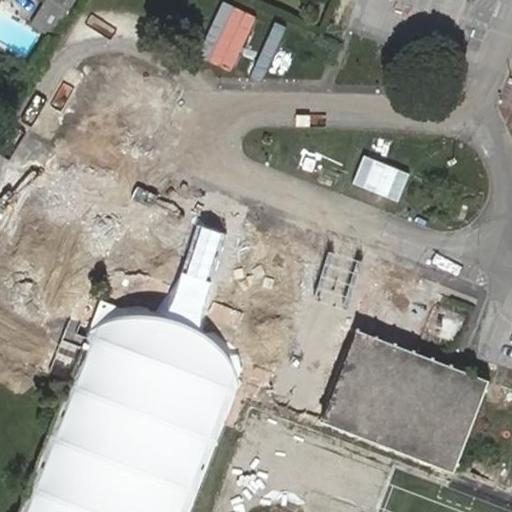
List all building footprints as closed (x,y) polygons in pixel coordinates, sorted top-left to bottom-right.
[(50,39),(67,12),(48,0),(32,27),(50,39)] [(48,0),(67,12),(74,0),(48,0)] [(0,111),(12,93),(0,84),(0,111)] [(186,511),(222,425),(231,402),(237,389),(89,330),(70,377),(16,511),(186,511)] [(489,381),(357,331),(322,422),(455,472),(489,381)]
